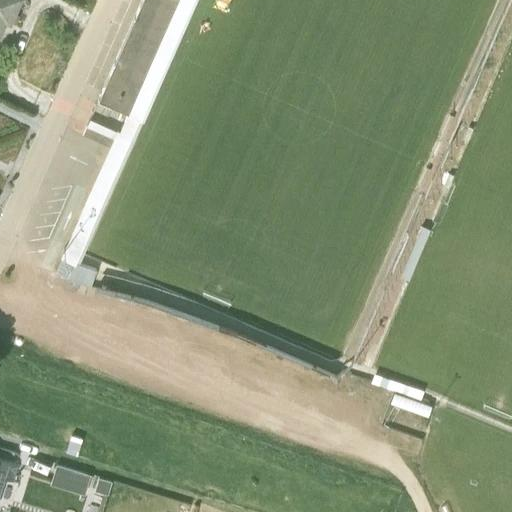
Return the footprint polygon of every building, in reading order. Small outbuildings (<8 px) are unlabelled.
[(0,0),(0,11),(3,5),(9,7),(11,0),(0,0)] [(118,116),(134,123),(187,0),(134,0),(97,85),(126,97),(118,116)] [(85,111),(130,130),(134,123),(118,116),(88,105),(85,111)] [(130,130),(85,111),(81,120),(108,132),(59,242),(61,243),(54,258),(89,272),(95,253),(79,246),(130,130)] [(419,211),(398,262),(407,265),(428,215),(419,211)] [(372,358),(369,368),(387,374),(388,372),(418,383),(421,375),(372,358)] [(392,377),(388,388),(425,401),(429,390),(392,377)] [(63,436),(75,440),(81,423),(69,419),(63,436)] [(0,442),(0,473),(3,463),(12,465),(17,448),(0,442)] [(56,449),(50,468),(82,478),(88,459),(56,449)] [(98,462),(94,475),(105,478),(109,465),(98,462)] [(182,511),(183,510),(161,503),(157,511),(182,511)]
